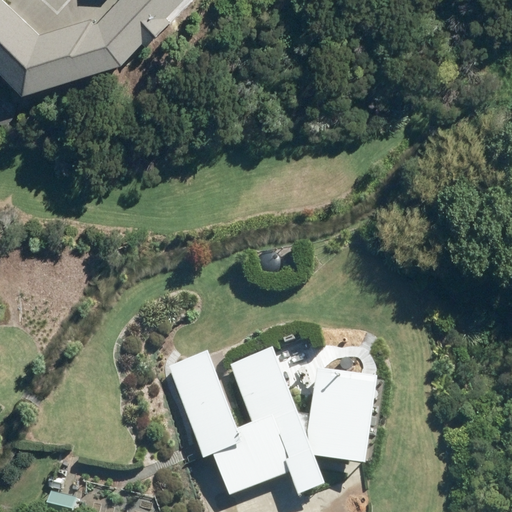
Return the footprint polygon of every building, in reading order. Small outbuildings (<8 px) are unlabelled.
[(131,0),(109,24),(102,18),(51,35),(11,0),(0,0),(0,59),(40,95),(134,67),(158,41),(164,47),(189,21),(181,14),(194,0),(131,0)] [(24,110),(0,91),(0,121),(9,129),(24,110)] [(262,249),(262,274),(311,273),(310,248),(262,249)] [(218,345),(173,364),(211,458),(221,454),(236,495),(295,473),(304,498),(342,484),(332,456),(383,466),(394,373),(325,365),(321,412),(309,412),(282,344),(237,360),(259,421),(248,426),(218,345)] [(84,511),(88,498),(56,490),(50,511),(84,511)]
